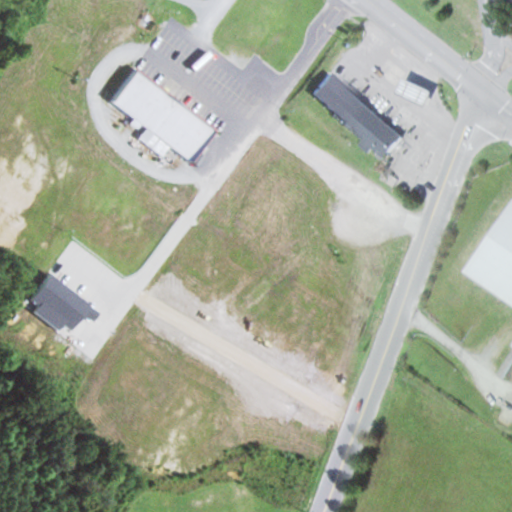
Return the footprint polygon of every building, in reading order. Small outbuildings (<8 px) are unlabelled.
[(129,67),(209,128),(185,160),(147,132),(140,141),(133,136),(141,126),(104,99),(129,67)] [(327,71),(401,134),(383,156),(309,92),(327,71)] [(402,77),(396,91),(425,103),(431,90),(402,77)] [(511,200),(511,302),(464,269),(511,200)] [(42,271),(96,311),(87,322),(76,314),(65,328),(55,322),(51,327),(27,309),(31,303),(23,297),(42,271)]
